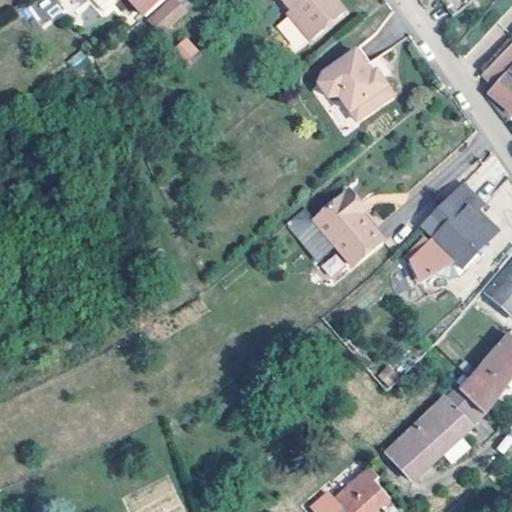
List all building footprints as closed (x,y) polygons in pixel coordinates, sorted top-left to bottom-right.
[(52,0),(38,0),(32,11),(51,24),(63,7),(52,0)] [(94,0),(104,12),(117,0),(130,0),(147,18),(167,0),(94,0)] [(287,0),(295,10),(291,14),(313,40),(347,11),(337,0),(287,0)] [(472,0),(443,0),(441,2),(452,16),(472,0)] [(183,12),(174,1),(150,21),(160,33),(183,12)] [(195,48),(185,36),(172,47),(182,59),(195,48)] [(511,42),(484,73),(496,86),(500,82),(511,68),(511,42)] [(381,69),(362,45),(357,50),(375,73),(381,69)] [(375,73),(357,50),(332,69),(327,73),(325,80),(323,85),(331,96),(344,96),(361,119),(397,91),(381,69),(375,73)] [(511,68),(500,82),(496,86),(489,93),(511,113),(511,68)] [(475,195),(461,182),(431,211),(445,225),(433,238),(412,260),(424,284),(457,263),(472,248),(475,252),(485,242),(487,221),(477,211),(472,205),(468,201),(475,195)] [(366,205),(350,185),(345,189),(361,209),(366,205)] [(314,215),(307,208),(288,223),(319,261),(338,245),(353,263),(383,237),(361,209),(345,189),(314,215)] [(484,204),(475,195),(468,201),(472,205),(477,211),(484,204)] [(496,230),(487,221),(485,242),(496,230)] [(335,253),(320,265),(332,281),(348,268),(335,253)] [(511,325),(511,267),(510,270),(482,299),(511,325)] [(495,356),(465,392),(485,412),(486,413),(511,378),(511,347),(502,361),(495,356)] [(485,412),(465,392),(461,389),(389,454),(413,480),(457,440),(466,451),(483,436),(482,429),(475,422),(485,412)] [(381,478),(373,469),(334,498),(329,492),(312,506),(317,511),(376,511),(391,499),(376,483),(381,478)]
